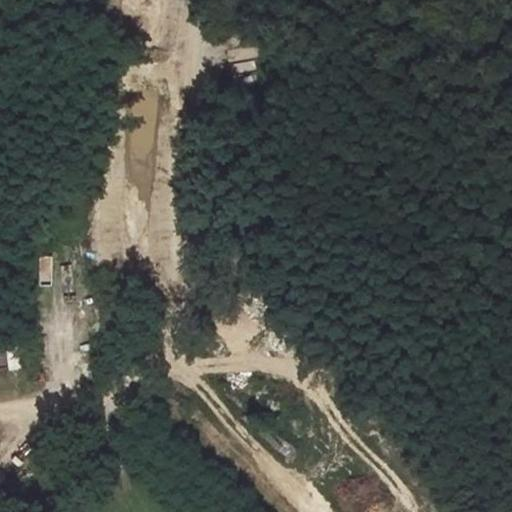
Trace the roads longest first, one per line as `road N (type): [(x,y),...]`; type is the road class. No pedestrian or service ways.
road 1 (track): [(45,511),(169,341),(196,261),(200,0)]
road 2 (track): [(270,511),(163,407),(128,389),(0,404)]
